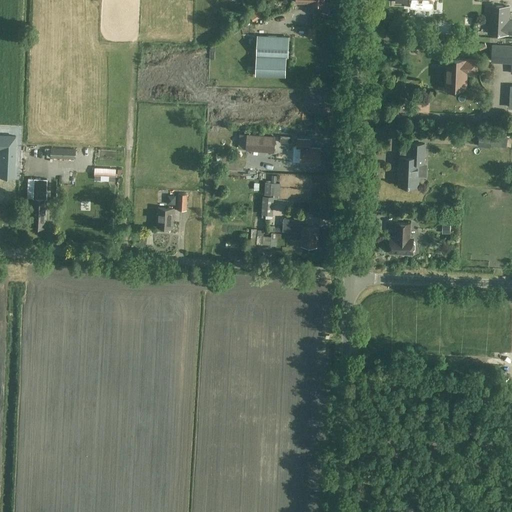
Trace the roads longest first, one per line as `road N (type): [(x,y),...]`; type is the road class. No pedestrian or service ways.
road 1 (unclassified): [(350,276),(0,253)]
road 2 (unclassified): [(350,276),(361,0)]
road 3 (unclassified): [(337,511),(350,276)]
road 4 (unclassified): [(511,283),(350,276)]
